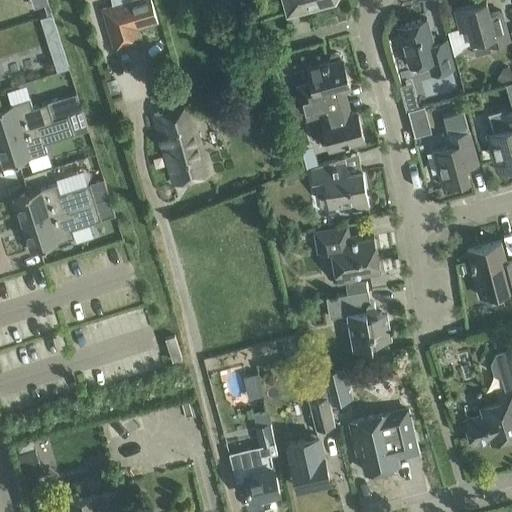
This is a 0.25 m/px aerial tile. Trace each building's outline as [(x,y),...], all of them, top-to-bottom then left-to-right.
[(114,50),(142,43),(137,27),(157,21),(151,0),(112,0),(114,4),(102,8),(114,50)] [(220,0),(223,11),(238,7),(236,0),(220,0)] [(283,0),(287,15),(334,2),(335,0),(283,0)] [(471,41),(472,41),(476,55),(491,51),(489,45),(509,40),(506,30),(501,11),(489,14),(486,1),(455,10),(460,29),(467,28),(471,41)] [(58,34),(52,13),(40,17),(46,37),(58,34)] [(432,73),(451,67),(446,39),(433,43),(426,18),(399,25),(410,65),(428,59),(432,73)] [(392,39),(397,32),(390,26),(385,34),(392,39)] [(287,102),(290,115),(341,101),(338,89),(350,86),(342,57),(341,58),(340,54),(335,52),(329,54),(327,57),(328,61),(307,67),(311,81),(297,85),(302,103),(296,105),(295,100),(287,102)] [(61,83),(70,80),(66,69),(58,72),(61,83)] [(0,107),(0,136),(53,120),(82,111),(77,92),(61,97),(67,114),(53,118),(48,101),(32,106),(30,98),(0,107)] [(411,98),(403,100),(406,110),(418,107),(416,101),(411,98)] [(344,113),(341,101),(290,115),(293,126),(301,124),(300,119),(306,117),(311,137),(325,133),(329,148),(364,138),(357,110),(344,113)] [(212,172),(206,153),(192,103),(153,114),(173,183),(212,172)] [(486,133),(491,151),(497,170),(511,166),(511,109),(507,111),(506,108),(488,113),(493,131),(486,133)] [(88,129),(82,111),(53,120),(0,136),(0,156),(3,165),(31,156),(30,156),(47,151),(44,143),(88,129)] [(478,162),(469,131),(446,137),(448,145),(433,150),(443,186),(469,178),(466,165),(478,162)] [(81,144),(85,156),(92,154),(89,142),(81,144)] [(85,156),(89,167),(96,164),(92,154),(85,156)] [(351,200),(352,209),(369,207),(363,170),(342,173),(339,158),(310,167),(314,191),(326,189),(328,204),(351,200)] [(22,224),(110,196),(104,177),(60,191),(57,183),(13,197),(22,224)] [(115,214),(110,196),(22,224),(30,251),(58,242),(58,241),(74,236),(76,241),(93,236),(89,222),(115,214)] [(332,249),(337,282),(355,279),(355,274),(380,270),(374,236),(350,240),(347,225),(314,230),(318,252),(332,249)] [(511,256),(506,258),(504,252),(501,240),(467,249),(480,295),(501,290),(504,301),(511,299),(511,256)] [(466,263),(457,265),(459,274),(468,271),(466,263)] [(371,301),(370,301),(368,290),(348,293),(326,297),(329,317),(346,314),(353,349),(372,346),(372,341),(391,338),(387,310),(377,312),(375,304),(374,303),(373,302),(372,302),(371,301)] [(511,352),(504,328),(490,333),(496,351),(490,361),(493,372),(501,376),(504,388),(497,390),(500,400),(481,406),(484,413),(465,419),(473,444),(491,438),(492,441),(511,435),(511,352)] [(165,338),(167,344),(172,361),(182,358),(174,335),(165,338)] [(323,371),(330,402),(350,397),(342,366),(323,371)] [(330,402),(323,371),(317,372),(303,375),(316,429),(336,424),(330,402)] [(255,447),(230,452),(238,481),(246,479),(250,498),(279,491),(271,455),(278,453),(275,441),(271,423),(269,423),(266,408),(252,411),(256,426),(260,445),(255,447)] [(396,456),(417,450),(408,412),(392,415),(391,411),(351,421),(356,444),(360,443),(366,471),(398,463),(396,456)] [(329,480),(325,460),(324,456),(323,456),(319,436),(289,443),(293,463),(292,463),(297,487),(329,480)] [(35,449),(18,454),(24,475),(41,470),(35,449)] [(180,511),(170,466),(132,475),(140,508),(153,505),(154,511),(180,511)] [(210,469),(173,477),(180,511),(207,511),(203,494),(215,491),(210,469)] [(121,511),(116,490),(67,501),(69,511),(121,511)]
